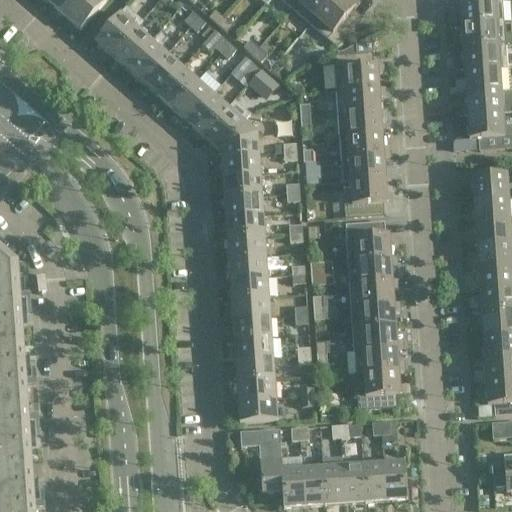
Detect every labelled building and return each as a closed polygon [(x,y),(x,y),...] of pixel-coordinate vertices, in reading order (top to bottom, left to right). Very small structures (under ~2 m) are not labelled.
[(53,0),(49,5),(65,19),(80,0),(53,0)] [(80,0),(65,19),(81,33),(106,4),(101,0),(80,0)] [(279,0),(292,11),(301,0),(279,0)] [(301,0),(292,11),(309,26),(331,0),(301,0)] [(331,0),(309,26),(327,42),(337,50),(362,20),(353,12),(359,5),(353,0),(350,0),(348,3),(345,0),(331,0)] [(465,0),(466,3),(459,4),(461,28),(496,25),(504,25),(502,2),(502,0),(465,0)] [(120,16),(95,45),(110,58),(135,29),(141,22),(126,8),(120,16)] [(223,19),(215,12),(208,19),(217,27),(223,19)] [(193,14),(184,24),(191,29),(199,20),(193,14)] [(217,27),(225,34),(232,27),(223,19),(217,27)] [(197,35),(206,26),(199,20),(191,29),(197,35)] [(496,25),(461,28),(463,50),(498,48),(505,47),(504,25),(496,25)] [(151,43),(135,29),(110,58),(125,71),(151,43)] [(223,41),(215,51),(221,56),(230,47),(223,41)] [(258,50),(250,42),(243,50),(252,57),(258,50)] [(167,57),(151,43),(125,71),(141,85),(167,57)] [(228,62),(236,52),(230,47),(221,56),(228,62)] [(498,48),(463,50),(464,72),(499,70),(507,70),(505,47),(498,48)] [(252,57),(260,65),(267,57),(258,50),(252,57)] [(334,58),(334,70),(336,93),(379,90),(378,77),(383,77),(383,67),(373,68),(372,55),(334,58)] [(181,70),(167,57),(141,85),(156,98),(181,70)] [(245,77),(252,83),(260,73),(254,68),(245,77)] [(197,83),(181,70),(156,98),(172,112),(197,83)] [(501,93),(499,70),(464,72),(466,95),(501,93)] [(252,83),(249,87),(263,99),(275,86),(260,73),(252,83)] [(213,97),(197,83),(172,112),(188,126),(213,97)] [(379,90),(336,93),(337,116),(380,113),(379,100),(385,100),(384,90),(379,90)] [(501,93),(466,95),(467,119),(503,117),(511,116),(511,108),(511,92),(501,93)] [(228,110),(213,97),(188,126),(203,138),(228,110)] [(228,110),(203,138),(218,152),(243,123),(250,116),(234,102),(228,110)] [(309,117),(309,106),(299,107),(299,118),(309,117)] [(386,113),(380,113),(337,116),(339,139),(382,136),(381,123),(387,122),(386,113)] [(299,118),(300,130),(310,129),(309,117),(299,118)] [(511,140),(511,128),(503,128),(503,117),(467,119),(469,142),(479,141),(480,153),(511,150),(511,140)] [(218,152),(221,154),(221,159),(259,156),(258,136),(243,123),(218,152)] [(388,150),(383,150),(382,136),(339,139),(340,161),(383,158),(384,160),(389,159),(388,150)] [(282,146),(275,146),(275,155),(283,155),(296,154),(295,145),(282,146)] [(312,162),(312,151),(302,152),(303,163),(312,162)] [(283,163),(296,163),(296,154),(283,155),(283,163)] [(260,176),(259,156),(221,159),(222,179),(260,176)] [(340,161),(342,186),(350,185),(350,184),(385,182),(385,183),(391,182),(390,172),(384,173),(384,160),(383,158),(340,161)] [(303,163),(303,174),(313,174),(312,162),(303,163)] [(262,197),(260,176),(222,179),(224,199),(262,197)] [(508,200),(507,176),(472,179),(473,202),(508,200)] [(386,196),(385,183),(385,182),(350,184),(350,185),(351,207),(344,207),(344,208),(345,221),(384,218),(383,206),(392,205),(392,195),(386,196)] [(298,186),(285,186),(286,195),(298,194),(298,186)] [(286,204),(299,203),(298,194),(286,195),(286,204)] [(263,217),(262,197),(224,199),(225,219),(263,217)] [(475,225),(510,222),(508,200),(473,202),(475,225)] [(265,239),(263,217),(225,219),(227,241),(265,239)] [(511,245),(510,222),(475,225),(476,248),(511,245)] [(391,260),(390,247),(395,247),(395,237),(385,237),(384,225),(345,227),(346,240),(347,263),(391,260)] [(301,228),(288,229),(288,237),(301,237),(301,228)] [(308,242),(318,241),(317,229),(307,230),(308,242)] [(289,246),(302,245),(301,237),(288,237),(289,246)] [(228,262),(266,259),(265,239),(227,241),(228,262)] [(511,244),(511,245),(476,248),(478,270),(511,267),(511,244)] [(0,271),(18,263),(0,247),(0,271)] [(229,283),(267,280),(266,259),(228,262),(229,283)] [(392,283),(391,270),(397,269),(396,259),(391,260),(347,263),(349,286),(392,283)] [(0,348),(24,347),(22,317),(18,263),(0,271),(0,348)] [(311,278),(321,277),(320,265),(310,266),(311,278)] [(479,292),(511,290),(511,267),(478,270),(479,292)] [(304,269),(291,270),(292,278),(304,277),(304,269)] [(292,287),(305,286),(304,277),(292,278),(292,287)] [(229,283),(231,303),(269,300),(267,280),(229,283)] [(394,305),(393,292),(398,292),(398,282),(392,283),(349,286),(351,309),(394,306),(394,305)] [(481,316),(511,313),(511,290),(479,292),(481,316)] [(323,310),(322,299),(312,300),(313,311),(323,310)] [(232,323),(270,321),(269,300),(231,303),(232,323)] [(395,329),(394,315),(400,315),(399,305),(394,305),(394,306),(351,309),(352,332),(395,329)] [(307,309),(294,310),(294,319),(307,318),(307,309)] [(313,311),(314,323),(324,322),(323,310),(313,311)] [(483,338),(511,336),(511,313),(481,316),(483,338)] [(295,328),(308,327),(307,318),(294,319),(295,328)] [(234,344),(272,341),(270,321),(232,323),(234,344)] [(397,352),(402,352),(402,342),(396,342),(395,329),(352,332),(354,354),(397,351),(397,352)] [(511,359),(511,336),(483,338),(484,361),(511,359)] [(235,364),(273,361),(272,341),(234,344),(235,364)] [(326,356),(325,345),(315,345),(316,357),(326,356)] [(0,408),(28,407),(26,377),(24,347),(0,348),(0,408)] [(310,359),(310,350),(297,351),(297,360),(310,359)] [(354,354),(355,378),(363,377),(363,376),(398,374),(398,375),(404,375),(403,365),(398,365),(397,352),(397,351),(354,354)] [(316,357),(317,368),(327,367),(326,356),(316,357)] [(298,368),(311,368),(310,359),(297,360),(298,368)] [(511,359),(484,361),(486,383),(511,381),(511,359)] [(236,384),(274,382),(273,361),(235,364),(236,384)] [(363,377),(365,399),(357,399),(358,413),(397,410),(396,398),(406,397),(405,387),(399,388),(398,375),(398,374),(363,376),(363,377)] [(494,419),(511,418),(511,381),(486,383),(487,408),(494,407),(494,419)] [(238,405),(276,402),(274,382),(236,384),(238,405)] [(312,391),(299,392),(300,400),(312,400),(312,391)] [(300,409),(313,408),(312,400),(300,400),(300,409)] [(238,405),(239,426),(277,424),(276,402),(238,405)] [(0,469),(32,467),(30,437),(28,407),(0,408),(0,469)] [(333,414),(322,415),(322,423),(333,423),(333,414)] [(373,439),(381,438),(380,425),(372,426),(373,439)] [(389,425),(380,425),(381,438),(390,437),(389,425)] [(349,440),(348,427),(340,428),(341,441),(349,440)] [(331,429),(332,441),(341,441),(340,428),(331,429)] [(308,443),(308,430),(299,431),(300,444),(308,443)] [(290,431),(291,444),(300,444),(299,431),(290,431)] [(279,432),(237,436),(238,453),(259,451),(262,496),(282,495),(283,495),(281,473),(282,473),(279,432)] [(511,456),(503,457),(504,465),(491,466),(493,490),(505,489),(506,495),(511,494),(511,456)] [(345,506),(342,468),(342,461),(321,462),(322,470),(325,508),(345,506)] [(383,466),(386,504),(407,502),(405,464),(383,466)] [(365,505),(386,504),(383,466),(363,467),(365,505)] [(35,511),(32,467),(0,469),(0,511),(35,511)] [(345,506),(365,505),(363,467),(342,468),(345,506)] [(304,509),(325,508),(322,470),(302,471),(304,509)] [(282,495),(283,511),(304,509),(302,471),(282,473),(281,473),(283,495),(282,495)] [(488,496),(478,496),(479,506),(488,506),(488,496)]
